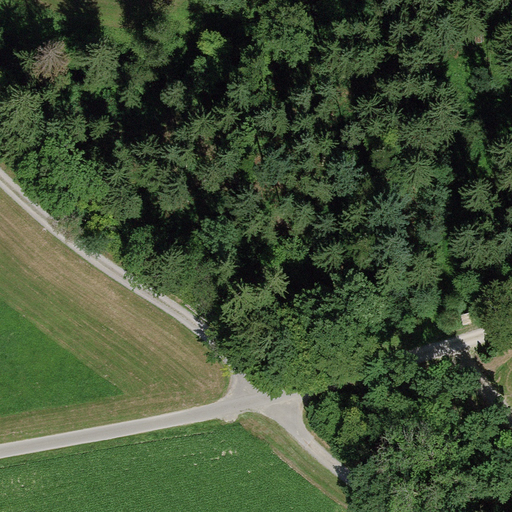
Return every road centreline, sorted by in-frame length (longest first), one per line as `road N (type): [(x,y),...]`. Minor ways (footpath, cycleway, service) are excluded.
road 1 (track): [(511,329),(424,360),(0,449)]
road 2 (track): [(0,168),(275,392),(384,511)]
